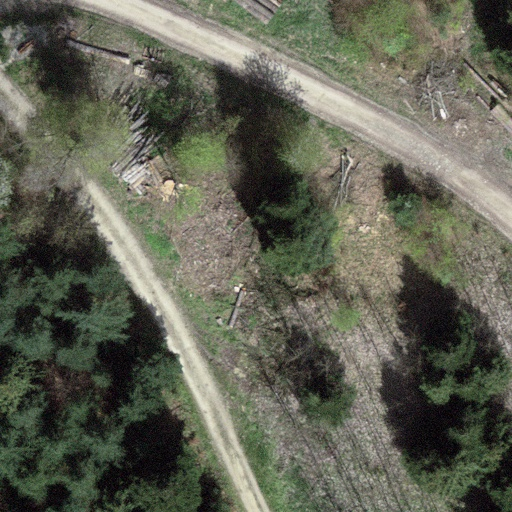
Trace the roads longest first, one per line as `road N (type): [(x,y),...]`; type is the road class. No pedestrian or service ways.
road 1 (track): [(261,511),(134,263),(0,94)]
road 2 (track): [(120,0),(247,53),(403,135),(511,211)]
